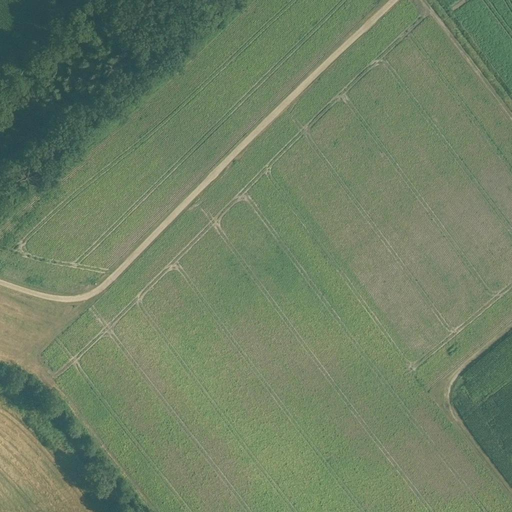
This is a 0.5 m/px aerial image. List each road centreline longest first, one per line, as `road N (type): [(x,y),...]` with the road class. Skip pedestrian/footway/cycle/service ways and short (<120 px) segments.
road 1 (track): [(0,280),(63,300),(94,296),(394,0)]
road 2 (track): [(511,327),(453,377),(448,396),(454,416),(511,492)]
road 3 (track): [(424,0),(511,117)]
